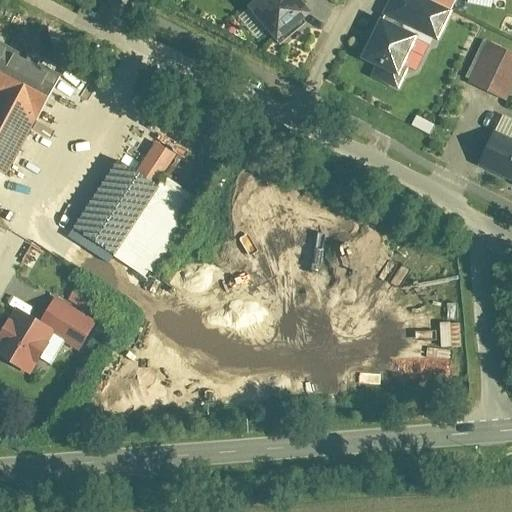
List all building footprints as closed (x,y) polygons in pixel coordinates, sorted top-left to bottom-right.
[(255,0),(246,7),(276,43),(314,12),(303,0),(255,0)] [(452,11),(429,0),(388,0),(358,61),(375,69),(370,79),(397,92),(410,64),(403,60),(417,32),(437,42),(452,11)] [(59,73),(0,42),(0,170),(5,173),(59,73)] [(511,52),(499,47),(482,88),(511,99),(511,52)] [(511,120),(502,116),(479,164),(511,179),(511,120)] [(157,185),(177,154),(159,142),(139,172),(157,185)] [(121,161),(77,227),(116,253),(160,187),(157,185),(139,172),(121,161)] [(87,310),(92,299),(71,290),(66,301),(87,310)] [(54,297),(38,321),(54,331),(51,335),(76,351),(94,322),(54,297)] [(38,321),(14,307),(0,330),(0,359),(27,375),(51,335),(54,331),(38,321)]
